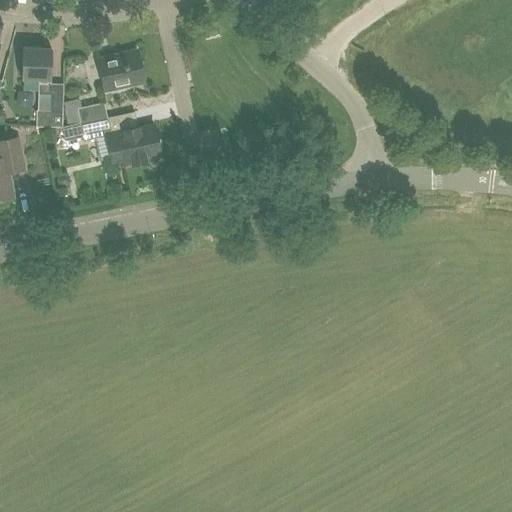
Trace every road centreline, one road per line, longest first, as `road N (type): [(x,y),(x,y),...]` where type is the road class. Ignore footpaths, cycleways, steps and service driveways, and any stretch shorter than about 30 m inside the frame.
road 1 (residential): [(0,253),(375,181)]
road 2 (residential): [(173,0),(0,7)]
road 3 (unclassified): [(375,181),(368,126),(356,103),(309,62)]
road 4 (unclassified): [(511,187),(375,181)]
